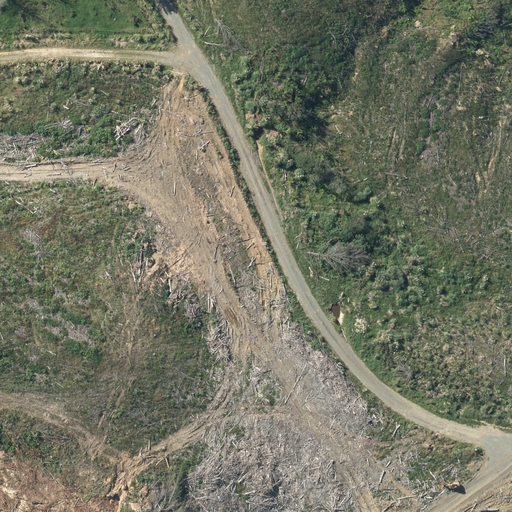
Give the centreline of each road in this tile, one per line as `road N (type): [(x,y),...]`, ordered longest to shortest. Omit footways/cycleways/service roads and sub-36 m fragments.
road 1 (track): [(366,511),(158,184),(0,176)]
road 2 (track): [(511,437),(435,420),(368,378),(320,319),(189,55)]
road 3 (track): [(0,53),(189,55)]
